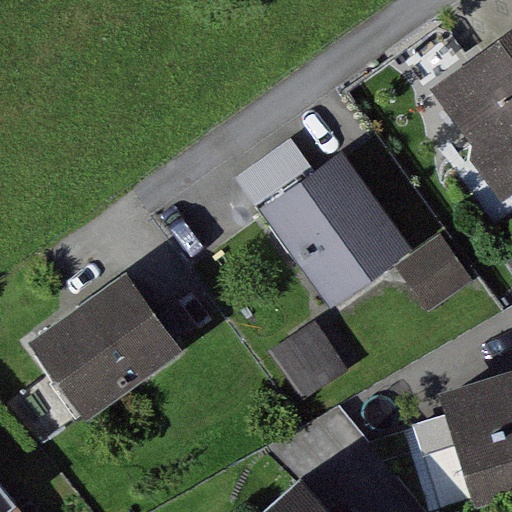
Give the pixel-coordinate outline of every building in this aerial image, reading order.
[(511,44),(443,93),(511,191),(511,44)] [(418,250),(354,156),(272,211),(336,305),(418,250)] [(422,301),(470,275),(451,240),(403,266),(422,301)] [(104,417),(185,359),(130,284),(49,342),(104,417)] [(273,344),(300,390),(344,365),(317,318),(273,344)] [(511,381),(457,397),(485,501),(511,493),(511,381)] [(0,511),(33,511),(0,470),(0,511)] [(330,511),(307,486),(278,511),(330,511)]
